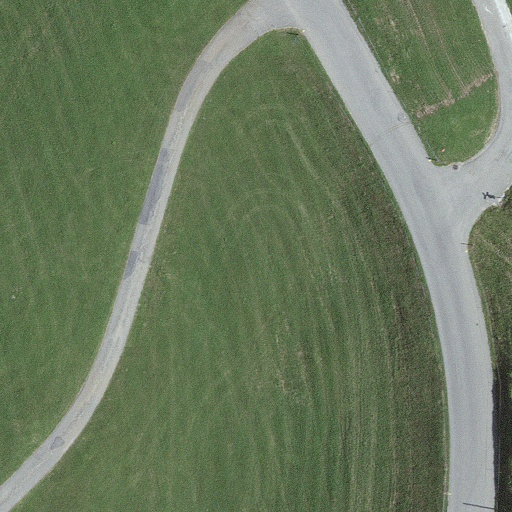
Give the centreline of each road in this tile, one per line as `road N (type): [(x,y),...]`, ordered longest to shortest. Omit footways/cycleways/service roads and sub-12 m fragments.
road 1 (track): [(0,509),(67,438),(96,393),(177,136),(211,65),(252,23),(293,0)]
road 2 (tertiary): [(472,511),(470,364),(447,257),(429,209),(307,0)]
